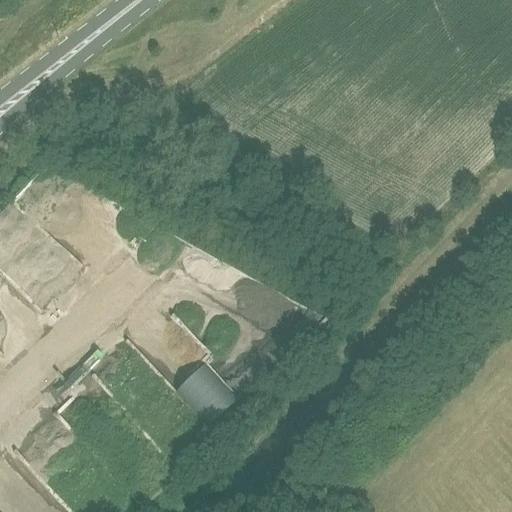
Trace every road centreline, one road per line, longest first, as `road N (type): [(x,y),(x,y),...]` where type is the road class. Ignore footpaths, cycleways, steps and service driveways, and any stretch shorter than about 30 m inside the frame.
road 1 (unknown): [(142,256),(0,398)]
road 2 (primary): [(0,124),(102,29)]
road 3 (primary): [(102,29),(0,103)]
